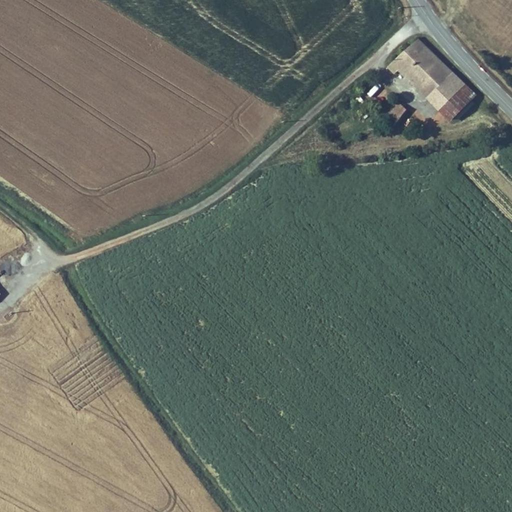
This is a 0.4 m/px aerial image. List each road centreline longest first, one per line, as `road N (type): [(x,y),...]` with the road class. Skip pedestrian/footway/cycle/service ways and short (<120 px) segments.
road 1 (unclassified): [(426,16),(207,201),(59,262)]
road 2 (unclassified): [(426,16),(511,110)]
